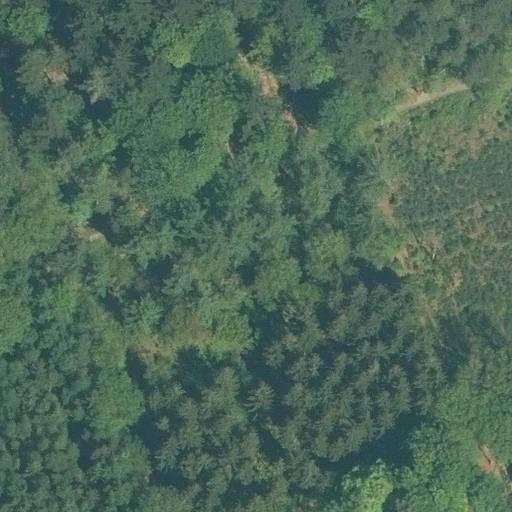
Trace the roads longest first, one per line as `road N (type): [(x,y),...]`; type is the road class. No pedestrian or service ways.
road 1 (track): [(164,511),(55,245)]
road 2 (track): [(55,245),(0,109)]
